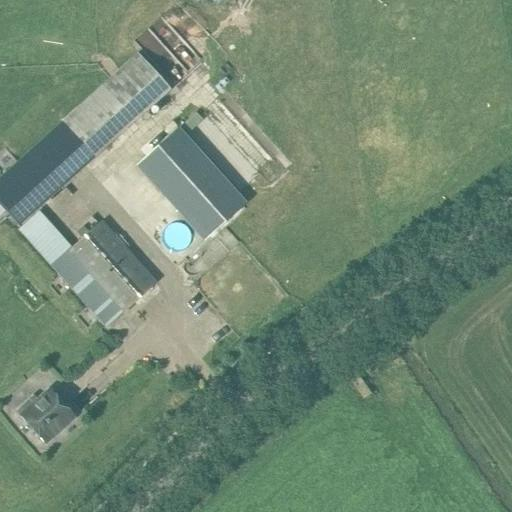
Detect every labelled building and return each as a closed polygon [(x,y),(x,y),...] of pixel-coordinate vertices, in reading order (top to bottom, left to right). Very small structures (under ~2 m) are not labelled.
[(0,203),(19,225),(163,96),(169,90),(137,54),(0,177),(0,203)] [(195,113),(181,126),(188,134),(202,121),(195,113)] [(208,143),(221,133),(209,119),(196,130),(208,143)] [(178,129),(136,167),(203,242),(222,225),(245,204),(178,129)] [(223,167),(245,184),(256,170),(234,153),(223,167)] [(157,282),(102,221),(68,251),(123,313),(157,282)] [(110,325),(123,313),(68,251),(54,264),(110,325)] [(50,388),(37,400),(32,395),(16,409),(47,443),(76,417),(50,388)]
